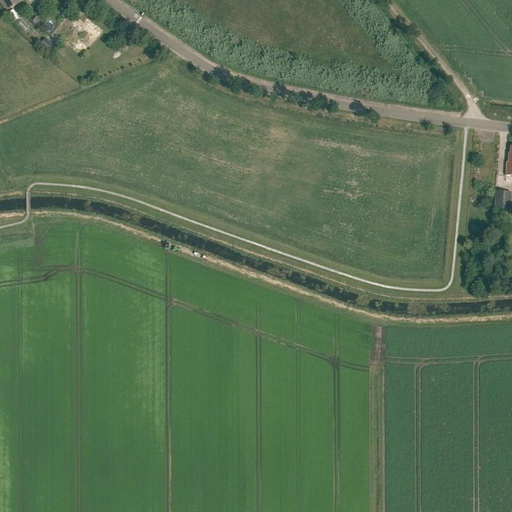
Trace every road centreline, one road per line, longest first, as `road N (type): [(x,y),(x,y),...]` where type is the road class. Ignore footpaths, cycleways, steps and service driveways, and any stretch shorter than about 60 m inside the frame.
road 1 (unclassified): [(511,127),(260,89),(195,61),(105,0)]
road 2 (track): [(467,123),(467,93),(389,0)]
